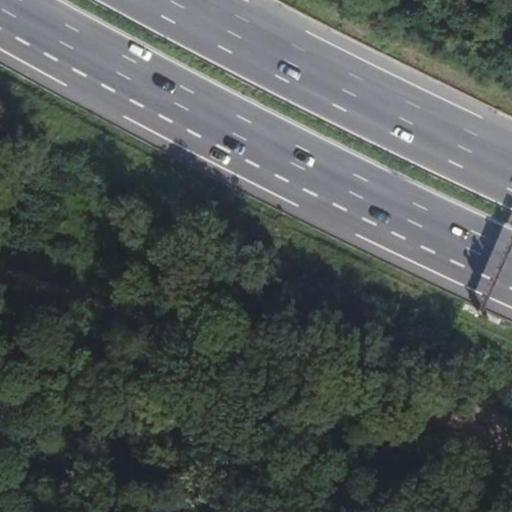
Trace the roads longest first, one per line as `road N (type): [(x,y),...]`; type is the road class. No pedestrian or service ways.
road 1 (motorway): [(0,4),(236,133),(511,264)]
road 2 (track): [(511,450),(0,268)]
road 3 (motorway): [(511,170),(177,0)]
